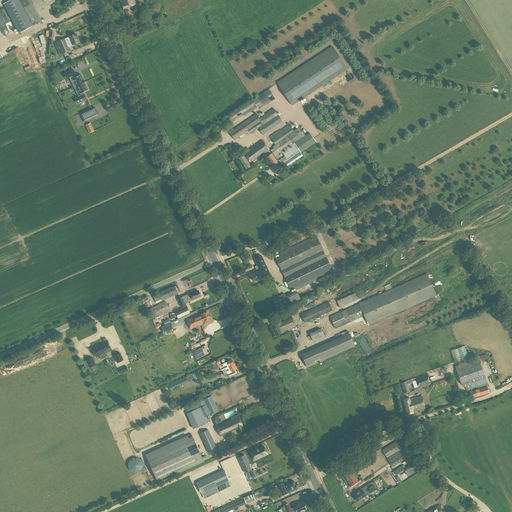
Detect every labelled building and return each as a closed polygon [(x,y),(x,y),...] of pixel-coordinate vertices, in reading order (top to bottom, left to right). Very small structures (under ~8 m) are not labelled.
[(31,0),(10,0),(4,4),(19,33),(42,21),(37,13),(38,13),(31,0)] [(119,0),(123,9),(137,4),(135,0),(119,0)] [(47,39),(73,29),(70,21),(44,32),(47,39)] [(79,41),(76,33),(69,36),(69,37),(67,38),(59,41),(64,52),(67,51),(70,50),(69,47),(73,45),(73,44),(79,41)] [(44,34),(32,38),(33,43),(46,38),(44,34)] [(333,46),(277,83),(292,106),(348,69),(333,46)] [(42,47),(33,50),(42,81),(46,79),(47,83),(57,80),(48,50),(43,51),(42,47)] [(75,74),(73,70),(64,74),(66,78),(75,74)] [(83,80),(81,74),(73,78),(77,86),(85,82),(84,79),(83,80)] [(46,84),(49,92),(61,88),(58,80),(46,84)] [(86,84),(85,82),(77,86),(81,95),(75,98),(77,103),(86,99),(84,94),(83,94),(82,92),(88,90),(86,85),(86,84)] [(275,98),(269,89),(224,120),(227,124),(242,114),(244,116),(257,108),(259,110),(275,98)] [(98,115),(94,107),(80,113),(84,121),(98,115)] [(256,115),(229,133),(234,140),(248,131),(250,134),(259,128),(263,134),(282,121),(275,110),(260,120),(256,115)] [(289,125),(271,138),(276,145),(273,147),(274,148),(271,150),(276,157),(282,153),(296,142),(305,136),(300,128),(294,132),(289,125)] [(240,157),(238,158),(246,169),(250,166),(249,164),(269,150),(262,141),(244,153),(243,152),(238,155),(240,157)] [(299,147),(280,160),(279,160),(284,167),(290,163),(288,161),(300,153),(298,151),(301,149),(299,147)] [(271,154),(266,158),(272,166),(279,161),(277,158),(275,159),(271,154)] [(279,255),(275,257),(290,290),(294,289),(295,291),(333,273),(315,235),(278,253),(279,255)] [(260,271),(250,275),(253,281),(262,277),(269,274),(261,256),(254,259),(260,271)] [(426,274),(330,317),(335,328),(361,317),(361,319),(365,317),(368,325),(436,295),(426,274)] [(174,287),(159,293),(162,300),(176,293),(174,287)] [(194,291),(178,299),(181,307),(186,304),(186,303),(200,296),(198,291),(195,292),(194,291)] [(288,305),(283,294),(272,299),(278,310),(288,305)] [(355,294),(337,301),(340,307),(357,300),(355,294)] [(302,309),(311,305),(309,300),(300,304),(302,309)] [(165,302),(149,310),(153,318),(170,310),(165,302)] [(329,302),(301,314),(305,322),(332,311),(329,302)] [(187,306),(175,312),(177,316),(188,310),(187,306)] [(197,316),(187,320),(191,330),(201,325),(201,326),(205,324),(204,324),(210,321),(206,311),(200,314),(200,313),(197,315),(197,316)] [(291,316),(272,324),(277,335),(285,331),(296,326),(291,316)] [(171,323),(161,327),(163,332),(173,328),(171,323)] [(313,341),(324,336),(320,328),(309,333),(313,341)] [(183,340),(187,339),(185,330),(178,332),(180,337),(182,337),(183,340)] [(349,334),(302,355),(307,367),(355,347),(349,334)] [(107,341),(99,345),(105,357),(108,356),(106,353),(111,350),(107,341)] [(105,357),(99,345),(92,348),(96,357),(100,355),(101,359),(105,357)] [(205,355),(201,348),(194,352),(197,359),(205,355)] [(120,353),(114,356),(117,363),(123,360),(120,353)] [(92,357),(86,360),(90,367),(95,364),(92,357)] [(218,362),(211,365),(214,370),(220,368),(221,370),(222,370),(223,372),(226,370),(225,367),(233,364),(232,360),(220,365),(218,362)] [(226,370),(223,372),(224,375),(228,374),(229,376),(237,373),(235,370),(236,370),(234,366),(233,364),(225,367),(226,370)] [(479,364),(456,371),(460,383),(484,376),(479,364)] [(427,374),(400,383),(404,393),(409,392),(407,385),(413,383),(413,384),(417,383),(418,388),(431,384),(427,374)] [(176,382),(168,385),(170,390),(193,380),(191,375),(181,379),(181,380),(177,382),(176,382)] [(486,385),(469,390),(472,398),(489,393),(486,385)] [(206,405),(194,411),(201,426),(209,422),(207,416),(218,411),(211,396),(204,399),(206,405)] [(408,398),(403,399),(407,414),(414,413),(413,412),(425,408),(422,396),(410,399),(410,396),(408,397),(408,398)] [(140,420),(165,411),(161,399),(136,407),(140,420)] [(239,417),(217,427),(221,436),(237,428),(239,432),(245,430),(239,417)] [(208,430),(200,433),(208,452),(216,448),(208,430)] [(192,436),(145,457),(156,483),(204,461),(192,436)] [(397,441),(382,450),(392,466),(406,458),(397,441)] [(261,445),(248,451),(252,459),(264,453),(261,445)] [(244,455),(238,458),(245,473),(251,470),(244,455)] [(416,462),(404,470),(408,476),(420,469),(417,465),(416,462)] [(224,470),(197,483),(202,494),(229,481),(224,470)] [(352,470),(345,475),(351,484),(358,479),(357,477),(358,477),(353,470),(353,471),(352,470)] [(277,488),(275,489),(278,496),(283,494),(283,495),(297,489),(296,488),(297,487),(296,484),(295,484),(293,480),(282,484),(281,482),(276,484),(277,488)] [(371,482),(353,494),(357,501),(376,489),(371,482)] [(253,495),(212,511),(225,511),(255,499),(253,495)] [(283,507),(280,509),(281,511),(292,511),(294,511),(302,511),(307,510),(303,502),(294,506),(295,507),(292,508),(290,509),(288,504),(283,506),(283,507)]
